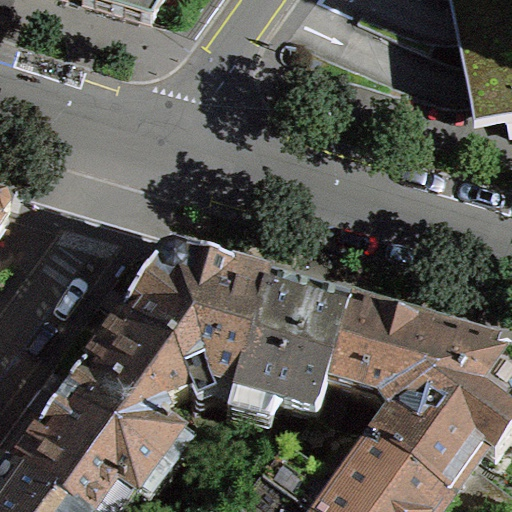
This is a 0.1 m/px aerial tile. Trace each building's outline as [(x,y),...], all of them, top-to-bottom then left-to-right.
[(63,0),(87,7),(151,26),(169,0),(63,0)] [(511,0),(448,0),(452,20),(464,86),(473,134),(511,126),(511,0)] [(236,401),(269,290),(200,270),(182,264),(183,262),(167,258),(166,259),(157,271),(159,273),(121,325),(170,360),(190,401),(212,392),(236,401)] [(325,395),(349,313),(288,296),(269,290),(236,401),(236,403),(313,425),(325,395)] [(417,448),(448,343),(371,320),(349,313),(325,395),(377,410),(385,421),(384,426),(369,447),(401,470),(417,448)] [(62,407),(160,477),(183,446),(162,432),(167,424),(162,412),(190,401),(170,360),(121,325),(80,382),(62,407)] [(501,357),(500,358),(493,356),(448,343),(417,448),(401,470),(449,505),(459,511),(511,511),(511,504),(471,474),(484,457),(495,465),(511,442),(511,360),(508,358),(501,357)] [(103,511),(117,494),(137,509),(160,477),(62,407),(26,457),(12,477),(60,511),(103,511)] [(401,470),(369,447),(313,425),(263,495),(287,511),(443,511),(449,505),(401,470)] [(0,491),(0,511),(60,511),(12,477),(11,476),(0,491)] [(287,511),(263,495),(250,511),(287,511)]
